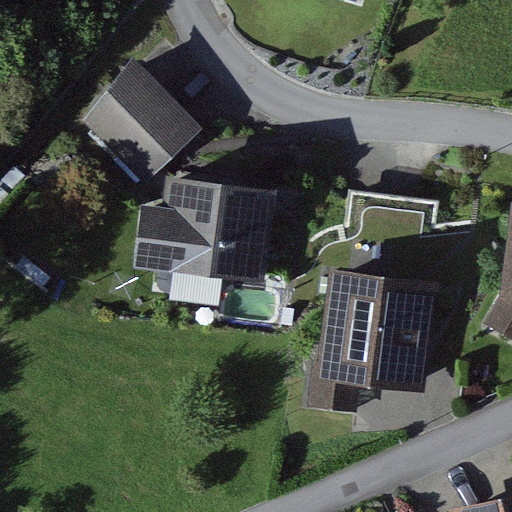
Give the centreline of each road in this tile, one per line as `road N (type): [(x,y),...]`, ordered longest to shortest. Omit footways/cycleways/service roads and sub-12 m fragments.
road 1 (residential): [(179,0),(231,78),(337,126),(511,129)]
road 2 (residential): [(302,511),(511,418)]
